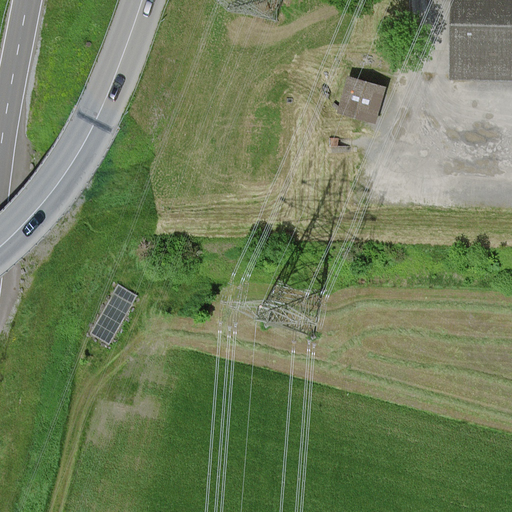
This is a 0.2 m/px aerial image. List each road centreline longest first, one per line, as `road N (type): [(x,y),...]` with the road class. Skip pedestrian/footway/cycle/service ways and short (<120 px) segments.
road 1 (tertiary): [(0,250),(53,190),(95,123),(142,0)]
road 2 (unclassified): [(25,0),(0,155)]
